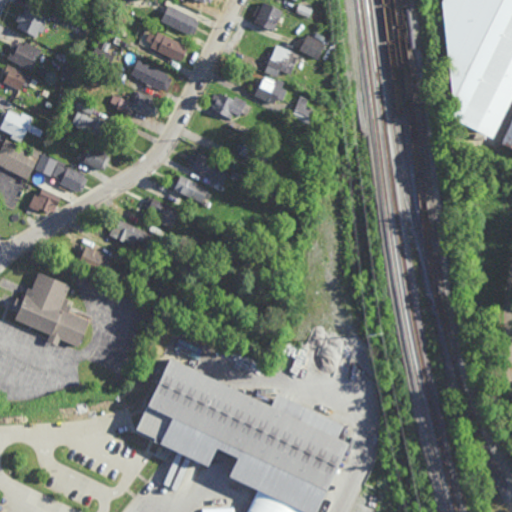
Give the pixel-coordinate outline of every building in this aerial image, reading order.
[(308,17),(295,11),(296,9),(298,5),(300,0),(305,0),(314,4),(308,17)] [(511,94),(491,138),(475,130),(453,119),(442,1),(442,0),(511,0),(511,94)] [(283,10),(273,30),(268,28),(254,22),(256,17),(252,15),(254,11),(255,9),(257,4),(261,6),(263,1),(283,10)] [(196,18),(195,20),(198,22),(196,26),(195,28),(193,34),(189,32),(188,34),(160,20),(167,4),(176,8),(196,18)] [(46,18),(43,24),(47,26),(43,33),(40,31),(37,36),(17,26),(20,21),(16,19),(17,17),(16,17),(16,16),(17,14),(19,15),(20,11),(24,13),(26,8),(36,12),(46,18)] [(83,25),(66,17),(70,10),(86,18),(83,25)] [(180,59),(177,58),(176,60),(150,48),(149,47),(155,35),(157,31),(183,44),(182,46),(186,48),(184,51),(183,54),(180,59)] [(317,59),(299,50),(298,49),(299,47),(306,34),(306,33),(325,43),(317,59)] [(24,44),(26,40),(43,49),(40,54),(39,56),(36,55),(34,59),(37,61),(32,70),(8,57),(13,47),(11,46),(12,42),(14,43),(14,42),(15,40),(24,44)] [(107,71),(89,62),(97,46),(115,56),(107,71)] [(267,64),(264,62),(268,52),(272,53),(275,47),(292,54),(292,55),(297,57),(290,74),(279,69),(276,76),(276,77),(264,72),(264,71),(267,64)] [(75,83),(60,75),(64,68),(66,69),(67,67),(71,58),(72,58),(84,64),(75,83)] [(167,90),(166,90),(165,90),(161,88),(160,90),(154,87),(141,81),(138,79),(139,78),(134,76),(136,72),(141,62),(141,61),(168,74),(167,76),(172,79),(167,90)] [(27,86),(24,84),(21,90),(17,88),(3,81),(4,79),(7,74),(9,70),(6,69),(8,64),(28,74),(32,76),(27,86)] [(271,78),(272,77),(276,79),(276,78),(284,82),(282,87),(287,89),(287,90),(282,101),(276,98),(275,102),(274,104),(254,94),(254,92),(255,92),(251,90),(252,87),(254,83),(256,78),(260,80),(261,77),(264,78),(265,75),(271,78)] [(111,85),(104,82),(107,77),(113,79),(111,85)] [(156,103),(159,105),(154,116),(152,115),(151,117),(150,117),(133,109),(131,114),(128,113),(117,108),(118,105),(122,97),(124,98),(126,99),(131,102),(135,93),(137,90),(158,100),(156,103)] [(233,99),(235,95),(246,100),(245,102),(251,105),(246,115),(242,113),(241,116),(233,113),(231,118),(209,108),(209,107),(210,105),(208,104),(213,92),(217,94),(218,92),(233,99)] [(95,109),(95,110),(92,114),(75,106),(72,111),(67,109),(73,95),(96,106),(95,109)] [(317,125),(311,122),(309,125),(291,117),(291,116),(296,105),(297,102),(299,98),(300,95),(308,99),(305,105),(316,110),(314,113),(321,116),(317,125)] [(8,111),(9,110),(21,116),(22,114),(23,112),(33,117),(30,123),(43,130),(40,136),(28,130),(21,142),(14,139),(10,137),(12,134),(9,133),(0,128),(0,127),(1,126),(0,125),(0,116),(1,115),(2,112),(3,109),(5,110),(8,111)] [(82,113),(82,112),(83,112),(94,118),(95,116),(95,115),(101,118),(105,120),(104,121),(101,128),(104,130),(104,132),(103,133),(101,138),(76,126),(77,125),(72,123),(78,111),(82,113)] [(66,126),(58,123),(60,117),(61,118),(68,120),(66,126)] [(511,148),(504,145),(501,143),(511,119),(511,148)] [(272,148),(264,166),(259,164),(238,154),(239,153),(239,151),(236,149),(241,137),(245,139),(246,137),(272,148)] [(31,151),(32,148),(33,147),(43,152),(34,168),(28,179),(27,179),(0,164),(0,149),(6,138),(31,151)] [(281,148),(273,145),(275,139),(284,142),(281,148)] [(109,153),(108,154),(111,156),(108,163),(107,165),(105,169),(102,168),(101,171),(99,170),(80,161),(80,160),(86,148),(89,150),(92,144),(109,153)] [(230,168),(221,184),(220,184),(190,168),(192,165),(188,163),(187,163),(189,159),(190,157),(192,153),(196,156),(198,152),(230,168)] [(57,160),(40,154),(35,170),(51,176),(57,160)] [(68,169),(69,166),(86,175),(85,176),(89,178),(85,185),(85,187),(82,191),(79,190),(78,192),(71,188),(63,184),(61,183),(59,182),(58,182),(59,178),(58,177),(53,175),(58,164),(67,168),(68,169)] [(303,180),(295,176),(298,168),(307,171),(303,180)] [(41,186),(29,180),(35,169),(44,174),(47,176),(41,186)] [(237,181),(229,177),(232,170),(240,173),(237,181)] [(208,188),(207,191),(201,203),(200,202),(199,202),(194,200),(183,194),(173,189),(174,187),(170,186),(169,185),(173,178),(173,177),(177,179),(180,174),(208,188)] [(54,212),(51,210),(50,210),(49,212),(47,211),(40,208),(38,212),(33,210),(29,208),(29,207),(35,193),(39,195),(42,188),(61,196),(57,205),(54,212)] [(170,228),(157,221),(160,214),(147,208),(148,207),(144,205),(146,201),(147,199),(149,196),(152,197),(179,210),(170,228)] [(135,226),(135,225),(137,226),(136,227),(146,231),(146,232),(152,235),(147,245),(136,240),(133,246),(123,241),(123,243),(115,239),(116,238),(109,234),(113,226),(115,227),(119,219),(135,226)] [(192,251),(177,243),(185,229),(199,238),(192,251)] [(86,248),(87,245),(106,255),(105,257),(111,260),(109,263),(112,264),(111,265),(109,269),(108,272),(107,271),(105,275),(98,272),(98,274),(79,264),(80,262),(74,259),(77,253),(81,245),(86,248)] [(148,278),(130,269),(128,269),(128,268),(131,261),(151,271),(148,278)] [(184,283),(168,275),(173,266),(188,273),(184,283)] [(66,298),(69,300),(67,305),(72,307),(70,313),(90,322),(90,323),(86,335),(79,348),(62,340),(61,342),(59,346),(48,341),(49,340),(49,339),(51,335),(15,320),(18,313),(12,310),(17,298),(20,299),(23,301),(29,288),(31,289),(39,272),(71,286),(66,298)] [(136,293),(119,284),(122,277),(139,286),(136,293)] [(202,371),(204,367),(210,370),(209,374),(211,375),(213,371),(220,375),(218,379),(231,385),(289,412),(289,411),(291,408),(300,412),(304,404),(342,422),(337,432),(350,439),(315,511),(305,511),(228,475),(237,457),(234,456),(216,447),(206,468),(173,452),(159,445),(153,443),(150,441),(151,440),(152,437),(134,429),(133,428),(135,426),(141,412),(143,409),(146,401),(144,400),(158,372),(160,373),(169,355),(202,371)]
